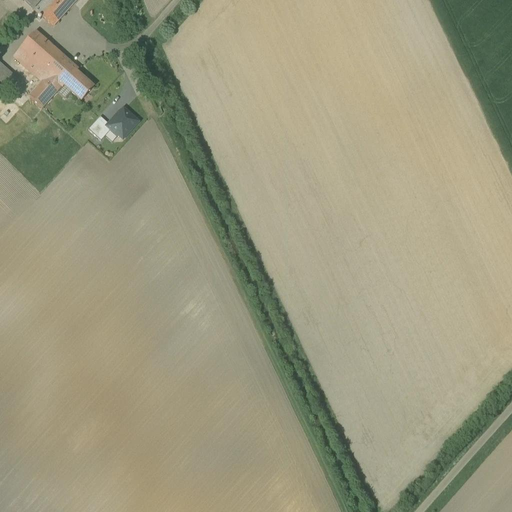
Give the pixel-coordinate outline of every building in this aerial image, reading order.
[(21,0),(33,10),(42,0),(21,0)] [(43,0),(34,11),(53,28),(77,0),(43,0)] [(78,72),(35,34),(13,58),(42,84),(30,98),(42,109),(57,93),(61,88),(62,89),(64,87),(76,74),(78,72)] [(17,81),(0,66),(0,87),(6,93),(17,81)] [(76,74),(64,87),(71,93),(81,102),(93,89),(76,74)] [(64,87),(62,89),(58,94),(65,100),(71,93),(64,87)]
